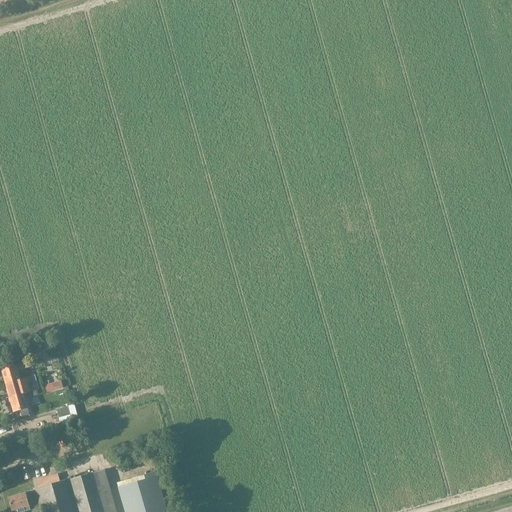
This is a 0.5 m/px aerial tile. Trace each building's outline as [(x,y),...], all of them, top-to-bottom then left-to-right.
[(45,351),(56,348),(54,341),(44,344),(45,351)] [(1,369),(5,384),(19,379),(17,371),(30,367),(28,361),(15,365),(1,369)] [(9,398),(31,391),(29,383),(36,380),(34,375),(19,379),(5,384),(9,398)] [(27,408),(25,399),(38,395),(36,390),(31,391),(9,398),(13,412),(19,410),(20,415),(23,416),(26,415),(28,413),(26,408),(27,408)] [(67,404),(56,407),(59,418),(70,415),(67,404)] [(40,511),(115,511),(104,471),(35,490),(35,493),(26,496),(25,493),(8,498),(11,511),(22,511),(30,510),(28,504),(38,502),(40,511)] [(166,511),(157,477),(118,488),(124,511),(166,511)]
